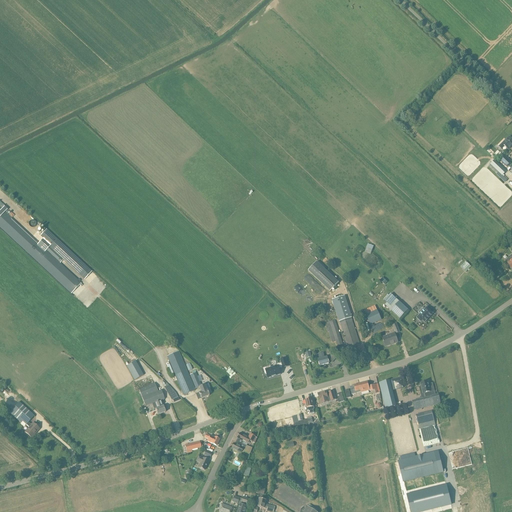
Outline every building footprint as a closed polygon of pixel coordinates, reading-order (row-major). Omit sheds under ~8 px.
[(511,145),(511,139),(509,137),(504,142),(499,147),(501,150),(504,147),(508,150),(511,145)] [(511,162),(506,157),(501,162),(507,168),(511,162)] [(491,165),(502,176),(507,172),(495,161),(491,165)] [(0,227),(71,294),(81,283),(60,264),(63,260),(85,280),(92,272),(46,230),(41,236),(43,239),(39,244),(0,208),(0,227)] [(339,283),(317,262),(308,271),(330,292),(339,283)] [(471,266),(466,262),(460,267),(466,272),(471,266)] [(391,310),(400,319),(409,310),(392,294),(388,298),(388,297),(387,298),(385,300),(393,308),(391,310)] [(360,346),(344,296),(332,300),(348,349),(360,346)] [(382,320),(375,306),(364,311),(370,325),(382,320)] [(425,323),(428,319),(430,317),(429,317),(433,314),(433,313),(433,314),(426,308),(424,310),(422,308),(418,313),(420,314),(417,318),(421,322),(422,321),(424,323),(425,323)] [(343,344),(335,320),(325,323),(328,333),(329,333),(332,343),(336,342),(337,346),(342,345),(342,344),(343,344)] [(398,343),(394,333),(382,338),(386,347),(398,343)] [(300,337),(292,339),(296,354),(303,351),(300,337)] [(282,353),(283,357),(295,354),(291,339),(276,342),(279,354),(282,353)] [(337,358),(328,350),(326,352),(331,356),(328,359),(332,363),(337,358)] [(195,391),(179,351),(167,357),(183,396),(195,391)] [(325,358),(323,353),(319,354),(320,360),(318,360),(320,366),(329,364),(327,358),(325,358)] [(268,379),(281,375),(280,374),(279,369),(283,368),(283,369),(288,368),(286,360),(281,361),(282,364),(277,366),(277,367),(270,369),(270,368),(263,370),(264,376),(267,375),(268,379)] [(143,375),(136,361),(127,366),(134,380),(143,375)] [(201,386),(196,373),(190,375),(196,389),(199,388),(201,392),(196,394),(198,400),(209,396),(207,390),(205,385),(201,386)] [(400,379),(390,381),(393,391),(403,388),(400,379)] [(379,384),(385,408),(395,406),(389,381),(379,384)] [(367,382),(359,384),(361,392),(369,390),(370,391),(371,391),(375,390),(376,393),(378,392),(376,384),(369,387),(367,382)] [(413,402),(415,411),(441,404),(438,395),(435,396),(434,391),(431,392),(428,382),(424,383),(423,383),(422,383),(421,384),(422,387),(419,388),(421,395),(427,393),(428,398),(413,402)] [(163,406),(161,401),(165,400),(161,391),(158,392),(154,383),(139,390),(142,398),(145,407),(147,413),(156,409),(158,415),(165,412),(163,406)] [(361,392),(359,384),(354,385),(354,386),(350,387),(352,395),(356,394),(356,393),(361,392)] [(176,393),(168,385),(164,387),(172,400),(179,397),(176,393)] [(336,400),(334,391),(327,393),(326,392),(318,394),(321,404),(336,400)] [(344,401),(342,393),(336,394),(339,403),(344,401)] [(314,409),(314,407),(312,398),(305,400),(308,411),(310,412),(313,411),(314,409)] [(28,423),(34,416),(19,402),(10,413),(13,416),(14,414),(29,428),(25,432),(31,438),(34,435),(34,434),(36,432),(36,433),(40,429),(33,423),(31,425),(28,423)] [(436,425),(432,411),(416,415),(419,429),(436,425)] [(302,415),(294,417),(296,426),(308,424),(307,420),(303,420),(302,415)] [(238,436),(238,437),(237,438),(243,442),(247,444),(249,441),(254,444),(257,438),(250,434),(248,438),(240,433),(240,434),(239,434),(238,434),(237,436),(238,436)] [(214,438),(210,436),(206,434),(204,438),(208,440),(207,442),(217,446),(220,440),(214,437),(214,438)] [(203,447),(201,442),(200,442),(200,441),(185,445),(187,454),(192,452),(192,451),(201,448),(201,447),(203,447)] [(202,449),(208,451),(211,446),(205,443),(202,449)] [(243,448),(234,444),(231,449),(233,450),(233,451),(233,452),(235,454),(236,453),(243,457),(245,453),(249,455),(252,448),(246,446),(244,449),(243,449),(243,448)] [(438,473),(433,453),(398,462),(402,481),(438,473)] [(209,461),(198,456),(196,462),(200,464),(198,468),(205,471),(209,461)] [(251,467),(247,465),(246,467),(244,467),(241,474),(248,477),(251,469),(250,469),(251,467)] [(410,511),(424,511),(451,505),(446,485),(406,494),(410,511)] [(265,490),(257,487),(256,493),(263,496),(265,490)] [(248,499),(242,497),(242,499),(240,499),(238,504),(240,504),(237,511),(243,511),(244,511),(246,511),(248,505),(246,504),(247,503),(248,499)] [(266,500),(259,499),(257,506),(263,508),(264,508),(268,509),(267,511),(273,511),(275,507),(269,505),(264,504),(266,500)]
